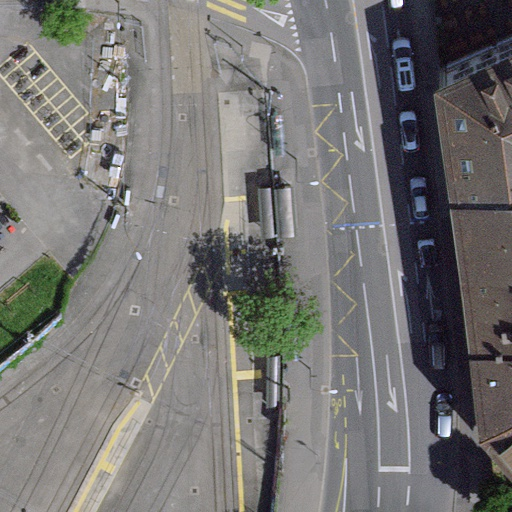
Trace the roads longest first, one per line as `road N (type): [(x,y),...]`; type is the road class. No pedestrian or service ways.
road 1 (secondary): [(362,51),(396,511)]
road 2 (secondary): [(231,0),(362,51)]
